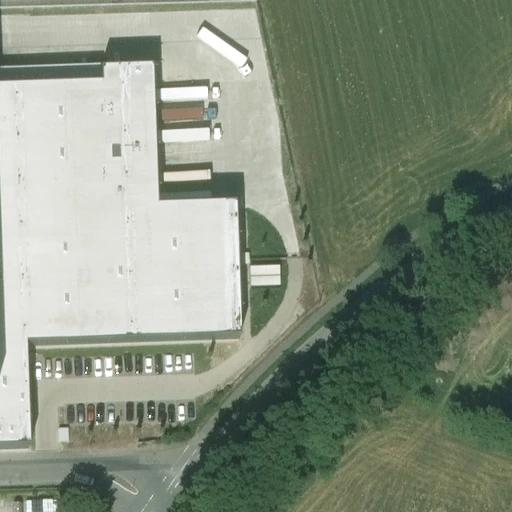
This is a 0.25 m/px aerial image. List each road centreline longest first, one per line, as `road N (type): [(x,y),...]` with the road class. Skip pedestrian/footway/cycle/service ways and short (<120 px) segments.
road 1 (tertiary): [(511,216),(348,321),(235,429),(184,493)]
road 2 (residential): [(184,493),(137,471),(68,467)]
